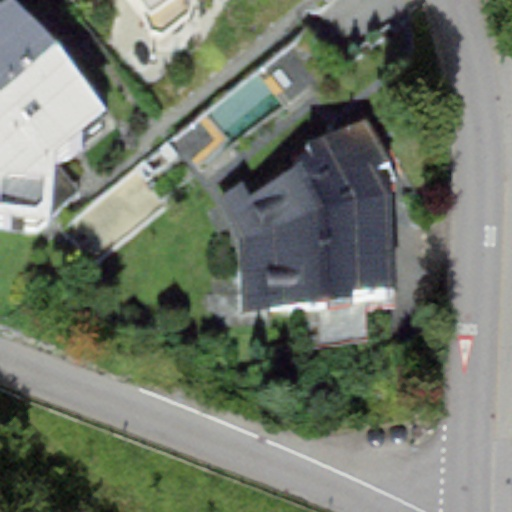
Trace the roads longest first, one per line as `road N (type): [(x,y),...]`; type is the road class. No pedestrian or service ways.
road 1 (residential): [(469,511),(487,228),(483,123),(462,0)]
road 2 (residential): [(0,359),(418,511)]
